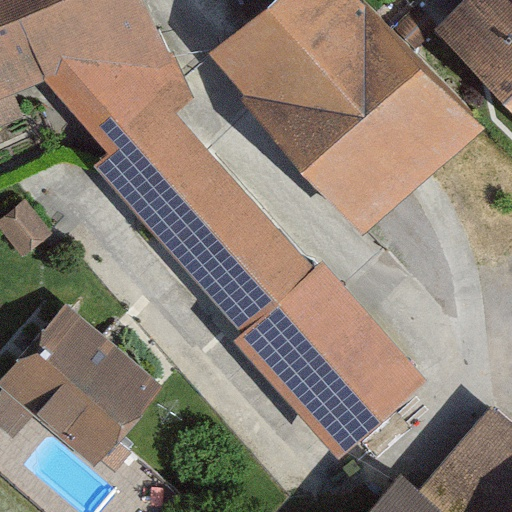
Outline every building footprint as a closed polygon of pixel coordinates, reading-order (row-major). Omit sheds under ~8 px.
[(149,0),(0,0),(0,82),(47,64),(113,134),(99,146),(340,436),(426,360),(323,243),(312,251),(173,96),(190,86),(149,0)] [(383,0),(252,0),(210,39),(368,209),(481,105),(383,0)] [(511,0),(445,0),(441,5),(511,76),(511,0)] [(20,244),(47,228),(28,195),(1,211),(20,244)] [(63,293),(0,368),(0,377),(88,452),(156,372),(63,293)] [(511,511),(511,414),(488,395),(424,473),(400,453),(351,511),(511,511)]
